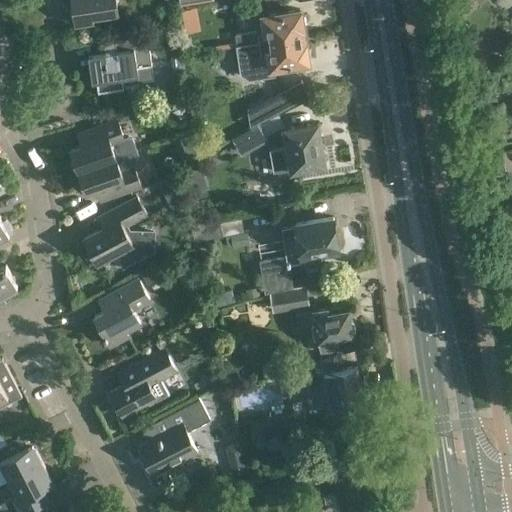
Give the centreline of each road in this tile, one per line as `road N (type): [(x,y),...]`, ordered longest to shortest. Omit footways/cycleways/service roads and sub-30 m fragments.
road 1 (primary): [(367,0),(442,497)]
road 2 (primary): [(474,475),(386,0)]
road 3 (residential): [(129,511),(25,316)]
road 4 (residential): [(25,316),(42,306),(53,283),(38,186),(12,128)]
road 5 (residential): [(12,128),(62,110),(48,0)]
